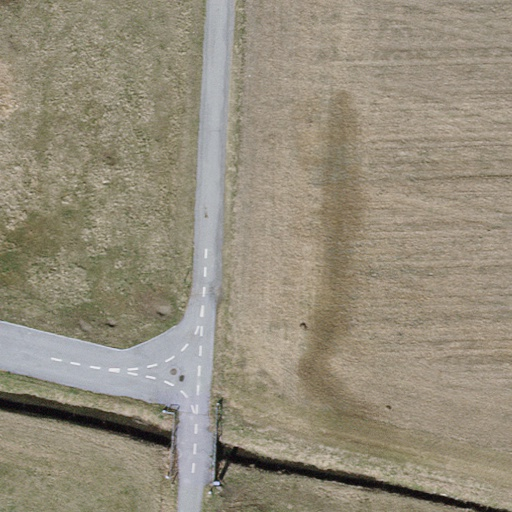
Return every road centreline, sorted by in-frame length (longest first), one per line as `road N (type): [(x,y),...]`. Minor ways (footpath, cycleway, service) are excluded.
road 1 (residential): [(214,0),(197,386)]
road 2 (residential): [(197,386),(0,342)]
road 3 (residential): [(197,386),(190,511)]
